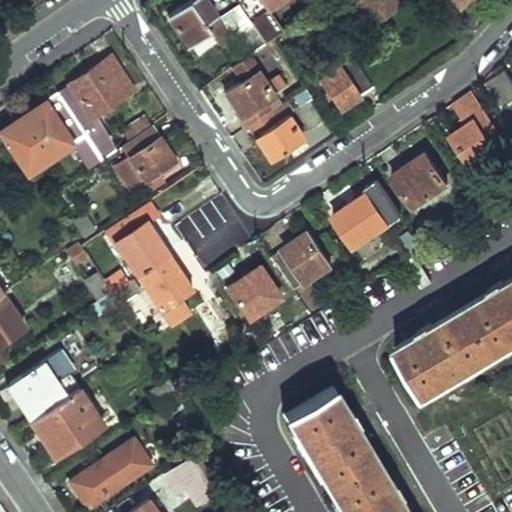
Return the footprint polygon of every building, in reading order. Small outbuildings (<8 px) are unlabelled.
[(269,41),(241,1),(221,15),(209,0),(189,0),(171,12),(192,43),(214,28),(221,38),(231,31),(249,56),(252,53),(269,41)] [(240,0),(241,1),(269,41),(287,28),(271,4),(277,0),(240,0)] [(405,5),(401,0),(356,0),(377,27),(405,5)] [(59,89),(87,130),(103,155),(115,146),(99,122),(95,115),(135,86),(112,52),(59,89)] [(230,91),(252,125),(275,109),(285,102),(278,91),(269,79),(252,53),(249,56),(237,64),(248,79),(230,91)] [(321,75),(342,106),(375,84),(354,53),(321,75)] [(488,83),(507,110),(511,107),(511,74),(508,69),(488,83)] [(269,79),(278,91),(290,83),(282,71),(269,79)] [(1,128),(30,171),(73,140),(91,165),(103,155),(87,130),(59,89),(1,128)] [(454,134),(474,164),(497,150),(492,141),(503,135),(474,92),(457,104),(470,124),(454,134)] [(252,125),(274,159),(307,137),(292,113),(283,120),(275,109),(252,125)] [(122,142),(146,174),(175,155),(153,121),(122,142)] [(395,174),(417,206),(449,184),(427,151),(395,174)] [(336,214),(358,245),(391,224),(369,191),(336,214)] [(108,227),(140,274),(172,251),(152,219),(159,214),(150,199),(108,227)] [(275,254),(296,288),(331,264),(310,231),(275,254)] [(80,263),(90,256),(82,244),(80,242),(70,248),(80,263)] [(195,285),(172,251),(140,274),(162,307),(195,285)] [(228,286),(251,318),(272,304),(266,294),(276,288),(259,265),(228,286)] [(113,290),(113,291),(130,280),(121,267),(105,279),(113,290)] [(100,298),(113,290),(105,279),(99,269),(86,277),(100,298)] [(0,294),(10,288),(0,272),(0,294)] [(119,299),(122,303),(143,289),(135,277),(130,280),(113,291),(119,299)] [(511,277),(397,345),(426,392),(511,340),(511,277)] [(0,342),(33,320),(10,288),(0,294),(0,342)] [(91,304),(97,313),(119,299),(113,291),(113,290),(100,298),(91,304)] [(295,297),(279,306),(290,326),(306,317),(295,297)] [(117,324),(132,346),(145,338),(130,315),(117,324)] [(9,384),(31,417),(80,383),(70,368),(74,365),(63,347),(9,384)] [(170,375),(148,390),(157,404),(177,391),(179,389),(170,375)] [(105,420),(80,383),(31,417),(56,455),(105,420)] [(285,412),(344,511),(409,511),(333,384),(285,412)] [(155,406),(163,418),(184,403),(180,396),(177,391),(157,404),(155,406)] [(183,441),(189,451),(204,441),(197,432),(183,441)] [(73,479),(89,505),(151,462),(134,438),(73,479)] [(210,447),(185,462),(165,475),(176,493),(185,487),(194,481),(205,498),(207,497),(231,481),(210,447)] [(205,498),(194,481),(185,487),(195,504),(205,498)] [(131,511),(166,511),(156,496),(131,511)]
